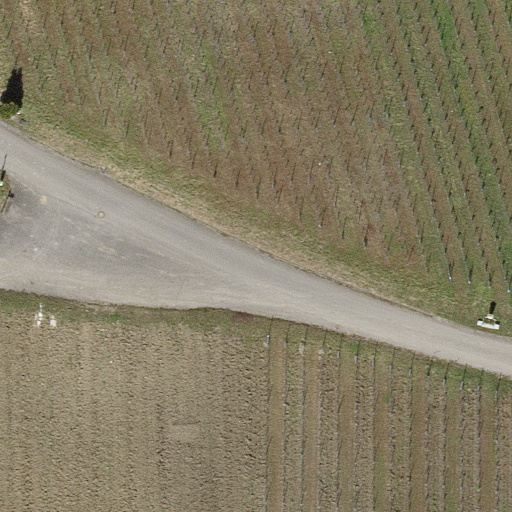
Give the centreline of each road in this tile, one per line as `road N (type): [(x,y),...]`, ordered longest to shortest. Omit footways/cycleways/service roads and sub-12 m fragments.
road 1 (track): [(0,143),(213,259),(511,360)]
road 2 (track): [(213,259),(73,283),(0,274)]
